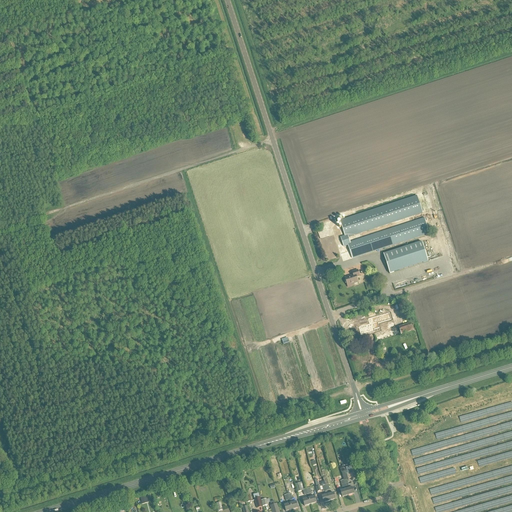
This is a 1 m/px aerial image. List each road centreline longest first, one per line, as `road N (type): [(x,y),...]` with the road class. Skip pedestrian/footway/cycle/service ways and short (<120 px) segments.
road 1 (unclassified): [(354,390),(227,0)]
road 2 (track): [(0,501),(264,418)]
road 3 (track): [(264,418),(511,341)]
road 4 (primary): [(46,511),(239,452)]
road 5 (track): [(181,169),(46,214),(45,225),(0,241)]
road 6 (primary): [(239,452),(362,418)]
road 7 (primary): [(357,413),(239,452)]
